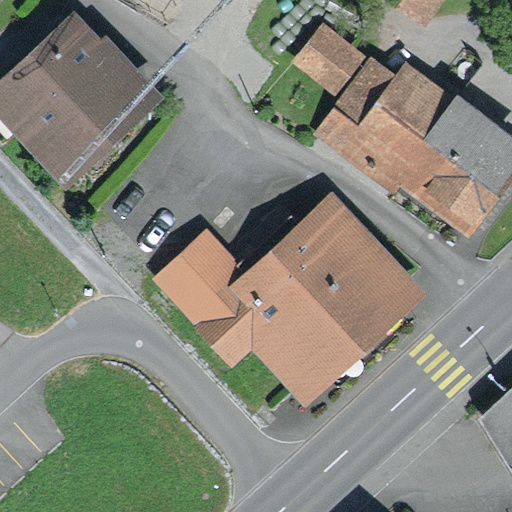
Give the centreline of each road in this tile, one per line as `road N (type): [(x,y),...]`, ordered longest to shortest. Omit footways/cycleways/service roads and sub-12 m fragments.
road 1 (residential): [(298,495),(161,358),(123,331),(81,336),(23,361),(0,344)]
road 2 (primary): [(298,495),(511,298)]
